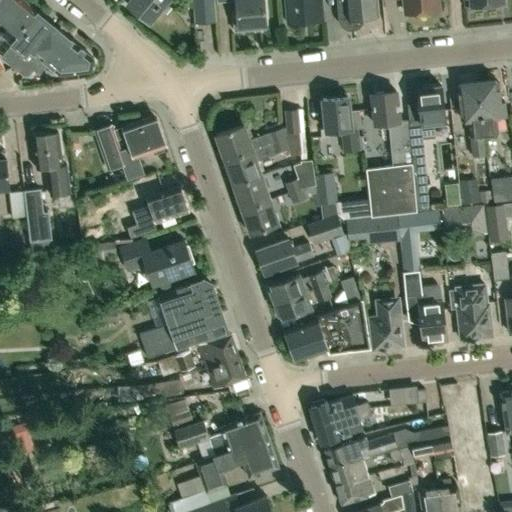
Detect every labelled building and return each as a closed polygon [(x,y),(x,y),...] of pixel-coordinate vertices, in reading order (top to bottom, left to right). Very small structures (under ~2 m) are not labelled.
[(0,0),(0,19),(19,36),(38,12),(23,0),(0,0)] [(131,0),(128,4),(150,22),(168,0),(131,0)] [(193,0),(196,23),(216,21),(213,0),(193,0)] [(234,30),(252,29),(252,26),(267,24),(264,0),(235,0),(237,12),(233,13),(234,30)] [(285,0),(288,22),(323,19),(321,0),(285,0)] [(336,0),(337,19),(339,22),(341,26),(344,28),(347,30),(351,30),(355,29),(358,27),(361,24),(363,21),(364,16),(378,14),(376,0),(336,0)] [(403,0),(405,13),(438,10),(437,0),(403,0)] [(34,53),(55,26),(38,12),(19,36),(2,57),(15,68),(30,50),(34,53)] [(30,50),(15,68),(24,75),(29,75),(33,70),(37,73),(46,63),(60,74),(90,70),(94,59),(55,26),(34,53),(30,50)] [(477,83),(484,135),(496,134),(494,117),(506,116),(505,102),(500,103),(497,81),(477,83)] [(425,177),(422,145),(423,145),(423,137),(434,136),(432,124),(446,122),(442,83),(416,86),(419,119),(408,121),(413,178),(425,177)] [(484,135),(477,83),(459,85),(463,121),(469,120),(471,137),(470,137),(471,155),(483,154),(481,136),(484,135)] [(413,178),(408,121),(408,119),(401,120),(399,121),(395,90),(371,93),(375,124),(389,122),(391,136),(389,136),(392,165),(365,168),(371,215),(371,216),(396,213),(405,212),(415,210),(413,178)] [(349,110),(347,95),(335,96),(322,98),(325,131),(342,129),(343,143),(344,151),(357,149),(357,142),(355,127),(361,127),(359,109),(349,110)] [(224,159),(299,133),(299,131),(300,131),(298,109),(284,110),(285,127),(281,128),(248,139),(242,123),(215,133),(224,159)] [(166,146),(156,119),(152,116),(114,130),(113,125),(95,132),(108,169),(123,164),(128,178),(143,173),(137,156),(152,151),(153,154),(162,150),(161,148),(166,146)] [(281,151),(287,149),(289,155),(300,154),(299,133),(224,159),(233,184),(260,174),(255,160),(281,151)] [(64,167),(60,134),(33,137),(37,171),(48,169),(51,197),(71,195),(68,166),(64,167)] [(314,174),(312,169),(311,159),(300,160),(300,162),(293,164),(297,177),(285,182),(288,192),(315,183),(314,174)] [(0,160),(0,188),(10,187),(7,160),(0,160)] [(315,183),(316,194),(316,193),(317,203),(335,201),(332,172),(314,174),(315,183)] [(241,209),(269,199),(260,174),(233,184),(241,209)] [(425,177),(413,178),(415,210),(428,209),(425,177)] [(467,180),(467,199),(480,199),(480,180),(467,180)] [(292,203),(316,194),(315,183),(288,192),(292,203)] [(138,225),(128,228),(132,238),(156,229),(154,223),(188,211),(180,186),(147,197),(150,206),(133,211),(138,225)] [(24,190),(23,190),(26,215),(29,241),(52,239),(48,211),(43,211),(40,188),(24,190)] [(12,217),(26,215),(23,190),(8,192),(12,217)] [(269,199),(241,209),(250,233),(277,223),(269,199)] [(490,240),(507,238),(504,217),(503,203),(486,205),(490,240)] [(466,224),(467,233),(485,231),(482,204),(442,209),(444,227),(466,224)] [(313,244),(343,233),(336,212),(306,223),(313,244)] [(399,239),(398,230),(396,213),(371,216),(344,219),(347,240),(366,237),(367,243),(399,239)] [(291,247),(288,237),(255,249),(264,272),(313,254),(308,241),(291,247)] [(145,238),(120,247),(128,270),(146,263),(153,283),(193,269),(183,240),(149,251),(145,238)] [(114,241),(114,240),(97,242),(97,243),(98,255),(115,254),(114,241)] [(508,279),(505,251),(490,253),(493,280),(508,279)] [(274,301),(325,283),(320,270),(300,277),(298,273),(268,284),(274,301)] [(418,271),(403,272),(405,295),(417,294),(420,325),(422,341),(446,339),(442,299),(441,299),(440,286),(436,283),(420,285),(418,271)] [(147,358),(227,331),(209,278),(158,296),(167,323),(139,333),(147,358)] [(325,283),(274,301),(280,318),(310,307),(309,303),(329,295),(325,283)] [(456,288),(449,289),(451,308),(458,308),(461,336),(491,333),(487,303),(484,284),(456,287),(456,288)] [(376,298),(378,315),(370,315),(373,346),(403,343),(398,296),(376,298)] [(329,351),(370,346),(362,298),(314,315),(316,318),(284,329),(295,360),(327,348),(329,351)] [(206,367),(238,356),(230,335),(198,346),(206,367)] [(195,366),(189,350),(176,355),(175,353),(157,360),(162,375),(178,369),(179,371),(195,366)] [(238,356),(206,367),(214,389),(246,378),(238,356)] [(182,392),(179,378),(140,386),(142,395),(161,391),(162,396),(182,392)] [(425,388),(417,389),(418,402),(426,401),(425,388)] [(417,389),(408,390),(410,402),(418,402),(417,389)] [(511,431),(511,389),(500,391),(506,432),(511,431)] [(311,406),(310,406),(316,424),(369,407),(367,400),(355,404),(352,393),(326,401),(324,401),(324,399),(311,403),(311,406)] [(192,419),(184,398),(164,405),(168,418),(170,418),(172,425),(192,419)] [(369,407),(316,424),(322,442),(363,429),(359,417),(371,413),(369,407)] [(209,436),(196,440),(202,458),(215,454),(215,455),(268,438),(260,413),(220,427),(222,432),(209,436)] [(203,420),(174,430),(180,446),(196,440),(209,436),(203,420)] [(387,449),(410,444),(417,442),(413,432),(404,427),(384,434),(367,439),(365,434),(357,437),(324,447),(330,465),(362,455),(371,454),(387,449)] [(503,453),(500,431),(487,433),(490,455),(503,453)] [(430,441),(432,454),(452,450),(449,436),(430,441)] [(199,475),(176,482),(182,497),(183,500),(228,485),(223,472),(234,468),(233,464),(244,460),(249,477),(278,467),(268,438),(215,455),(215,454),(202,458),(194,461),(199,475)] [(430,441),(417,444),(417,442),(410,444),(413,458),(432,454),(430,441)] [(413,458),(410,444),(387,449),(392,461),(401,459),(402,464),(413,460),(413,458)] [(336,484),(368,473),(363,457),(371,454),(362,455),(330,465),(336,484)] [(368,473),(336,484),(341,502),(374,491),(368,473)] [(489,476),(494,511),(503,511),(497,474),(489,476)] [(437,479),(438,487),(442,511),(461,511),(457,485),(450,486),(449,478),(437,479)] [(390,495),(412,489),(409,479),(387,485),(390,495)] [(422,511),(442,511),(438,487),(418,489),(422,511)] [(415,511),(412,489),(390,495),(391,497),(378,502),(378,503),(350,511),(386,511),(402,507),(403,511),(415,511)] [(180,511),(271,511),(266,495),(238,505),(234,493),(230,494),(180,511)]
